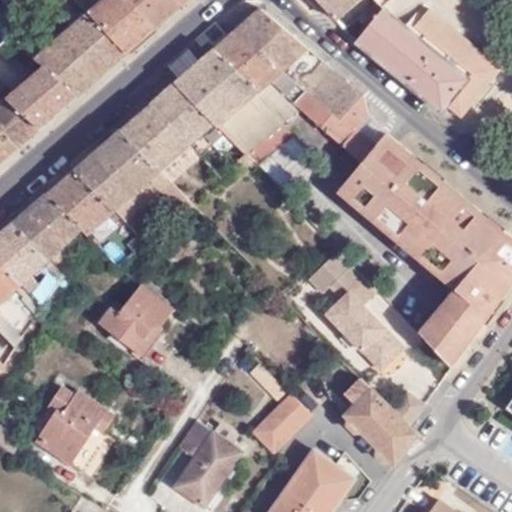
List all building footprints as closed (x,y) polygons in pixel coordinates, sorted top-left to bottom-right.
[(78,95),(118,60),(127,52),(76,0),(70,0),(56,13),(72,30),(50,48),(14,17),(4,27),(13,35),(45,65),(78,95)] [(76,0),(127,52),(159,25),(132,0),(76,0)] [(132,0),(159,25),(183,4),(179,0),(132,0)] [(319,0),(299,0),(331,26),(337,20),(319,0)] [(319,0),(337,20),(358,0),(319,0)] [(372,6),(359,16),(370,25),(378,16),(385,8),(377,2),(372,6)] [(14,17),(0,5),(0,23),(4,27),(14,17)] [(308,57),(313,51),(263,8),(251,18),(236,31),(284,71),(302,53),(308,57)] [(370,25),(359,39),(415,86),(424,76),(429,81),(447,60),(434,49),(413,31),(385,8),(378,16),(370,25)] [(452,26),(431,8),(413,31),(434,49),(452,26)] [(345,29),(337,20),(331,26),(340,33),(345,29)] [(467,110),(502,67),(452,26),(434,49),(447,60),(462,73),(465,83),(447,104),(449,106),(455,99),(467,110)] [(305,90),(299,84),(284,71),(236,31),(226,39),(294,100),(305,90)] [(13,55),(34,75),(45,65),(13,35),(0,46),(0,70),(11,60),(9,57),(13,55)] [(294,100),(226,39),(176,82),(209,117),(225,133),(229,137),(247,156),(258,146),(301,107),(294,100)] [(429,81),(424,76),(415,86),(437,105),(446,106),(447,104),(465,83),(462,73),(447,60),(429,81)] [(311,77),(306,77),(299,84),(305,90),(311,95),(333,68),(325,62),(311,77)] [(39,128),(78,95),(45,65),(34,75),(7,98),(39,128)] [(362,92),(333,68),(311,95),(340,120),(362,92)] [(209,117),(176,82),(152,103),(190,141),(202,154),(225,133),(209,117)] [(340,120),(311,95),(305,90),(294,100),(301,107),(343,145),(355,156),(363,163),(388,132),(379,125),(370,116),(362,92),(340,120)] [(39,128),(7,98),(0,104),(0,129),(18,146),(39,128)] [(467,110),(455,99),(449,106),(462,117),(467,110)] [(159,169),(190,141),(152,103),(140,113),(121,129),(159,169)] [(302,138),(299,141),(327,164),(339,151),(297,114),(287,125),(302,138)] [(0,161),(18,146),(0,129),(0,161)] [(129,196),(153,174),(159,169),(121,129),(74,169),(113,210),(129,196)] [(351,200),(399,141),(388,132),(363,163),(340,191),(351,200)] [(223,144),(239,162),(241,161),(247,156),(229,137),(223,144)] [(159,169),(171,182),(202,154),(190,141),(159,169)] [(458,191),(451,185),(436,172),(430,179),(417,169),(424,162),(399,141),(351,200),(456,288),(418,332),(453,367),(492,314),(485,309),(507,279),(511,282),(511,235),(489,216),(485,221),(455,195),(458,191)] [(266,153),(258,146),(247,156),(252,161),(254,163),(266,153)] [(252,161),(247,156),(241,161),(246,166),(252,161)] [(417,169),(430,179),(436,172),(424,162),(417,169)] [(86,234),(113,210),(74,169),(47,193),(82,229),(86,234)] [(159,169),(153,174),(165,187),(171,182),(159,169)] [(165,187),(153,174),(129,196),(142,208),(163,189),(165,187)] [(165,187),(163,189),(184,210),(191,203),(171,182),(165,187)] [(455,195),(485,221),(489,216),(458,191),(455,195)] [(82,229),(47,193),(13,222),(64,273),(70,265),(57,251),(82,229)] [(142,208),(129,196),(113,210),(130,227),(135,222),(131,217),(142,208)] [(197,223),(204,216),(191,203),(184,210),(197,223)] [(64,273),(13,222),(0,233),(0,259),(21,282),(29,291),(39,283),(31,274),(43,264),(60,279),(64,273)] [(99,234),(92,240),(97,245),(98,246),(105,241),(99,234)] [(111,260),(118,266),(144,242),(138,236),(111,260)] [(325,314),(382,370),(404,347),(371,314),(366,318),(359,310),(363,307),(378,291),(353,265),(339,250),(309,278),(324,293),(331,287),(342,298),(325,314)] [(21,282),(0,259),(0,331),(14,347),(21,337),(0,313),(0,301),(18,285),(26,293),(23,297),(37,313),(43,306),(29,291),(21,282)] [(492,314),(511,285),(511,282),(507,279),(485,309),(492,314)] [(136,350),(158,323),(161,325),(173,310),(140,284),(118,311),(113,305),(99,322),(136,350)] [(434,290),(410,312),(416,319),(440,297),(434,290)] [(371,314),(363,307),(359,310),(366,318),(371,314)] [(143,355),(165,327),(161,325),(158,323),(136,350),(143,355)] [(282,397),(286,393),(258,365),(252,372),(267,387),(270,384),(282,397)] [(347,392),(358,403),(371,390),(360,379),(347,392)] [(79,390),(76,395),(62,387),(50,406),(57,411),(36,442),(69,463),(94,427),(102,431),(114,412),(79,390)] [(395,464),(405,450),(417,434),(409,427),(392,411),(371,390),(358,403),(346,415),(395,464)] [(313,411),(293,391),(254,429),(273,450),(313,411)] [(425,405),(407,392),(392,411),(409,427),(425,405)] [(215,433),(196,420),(178,445),(195,456),(175,485),(205,506),(241,452),(231,444),(238,436),(221,424),(215,433)] [(0,423),(0,442),(18,454),(26,440),(0,423)] [(316,446),(269,511),(336,511),(351,492),(341,485),(351,471),(316,446)] [(351,492),(361,478),(351,471),(341,485),(351,492)] [(456,511),(439,500),(430,511),(456,511)]
